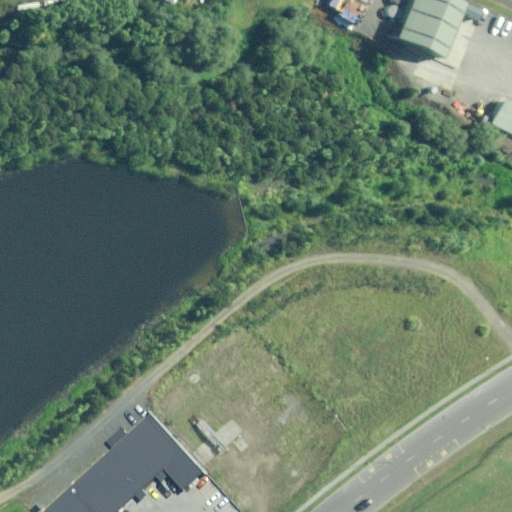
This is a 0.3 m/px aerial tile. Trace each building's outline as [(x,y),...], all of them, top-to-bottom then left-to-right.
[(361,7),(348,0),(334,0),(327,13),(350,26),(361,7)] [(456,6),(444,0),(403,0),(384,42),(430,63),(456,6)] [(399,8),(387,2),(382,14),(393,20),(399,8)] [(476,11),(461,3),(456,13),(472,20),(476,11)] [(472,28),(454,19),(427,78),(446,87),(472,28)] [(511,120),(511,108),(496,100),(483,124),(504,135),(511,120)] [(155,413),(53,511),(128,511),(171,471),(190,491),(211,471),(155,413)]
